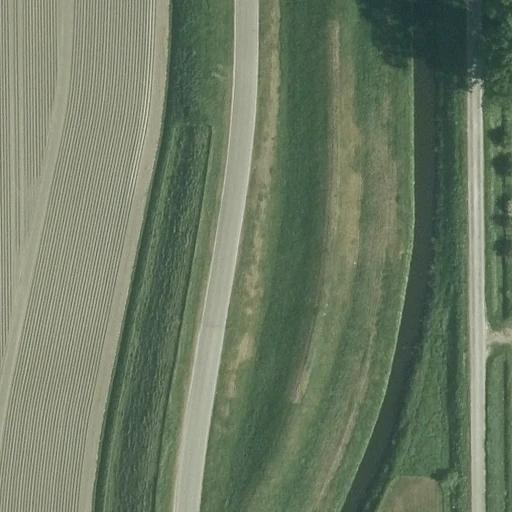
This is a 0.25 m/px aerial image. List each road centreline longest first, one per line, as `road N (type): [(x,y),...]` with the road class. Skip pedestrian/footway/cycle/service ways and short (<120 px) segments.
road 1 (tertiary): [(185,511),(237,158),(245,0)]
road 2 (unclassified): [(479,511),(475,0)]
